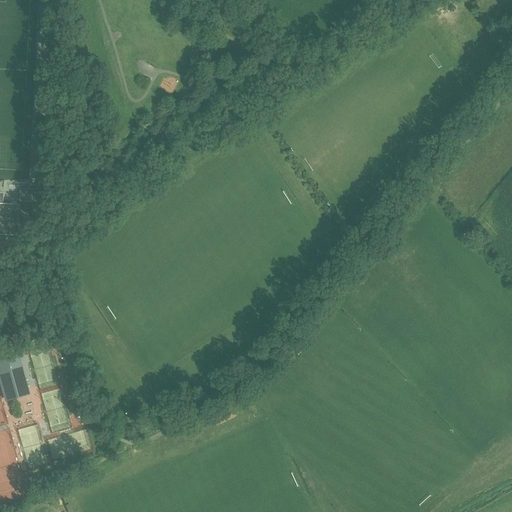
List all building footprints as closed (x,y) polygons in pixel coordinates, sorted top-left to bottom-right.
[(37,32),(34,100),(34,110),(43,111),(47,33),(37,32)] [(39,190),(32,190),(21,189),(21,202),(38,203),(39,190)] [(0,203),(0,235),(16,236),(18,204),(2,204),(0,203)] [(33,206),(22,205),(21,224),(32,224),(33,206)] [(14,335),(8,337),(11,347),(17,345),(14,335)] [(0,373),(6,395),(25,390),(15,351),(7,354),(5,349),(0,350),(0,373)]
